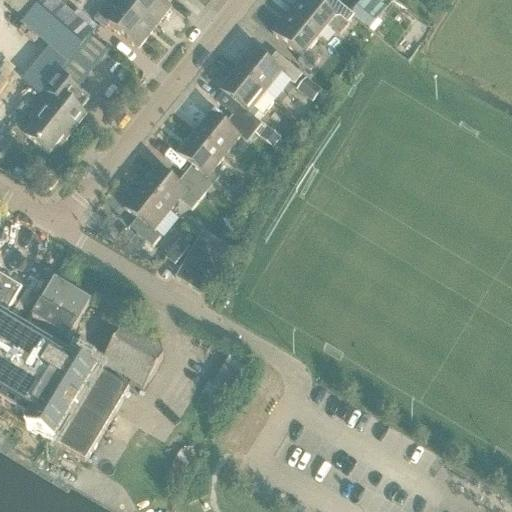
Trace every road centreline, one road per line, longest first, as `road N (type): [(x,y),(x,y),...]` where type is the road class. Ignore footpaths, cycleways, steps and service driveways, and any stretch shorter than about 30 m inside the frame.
road 1 (residential): [(62,225),(244,0)]
road 2 (residential): [(263,350),(62,225)]
